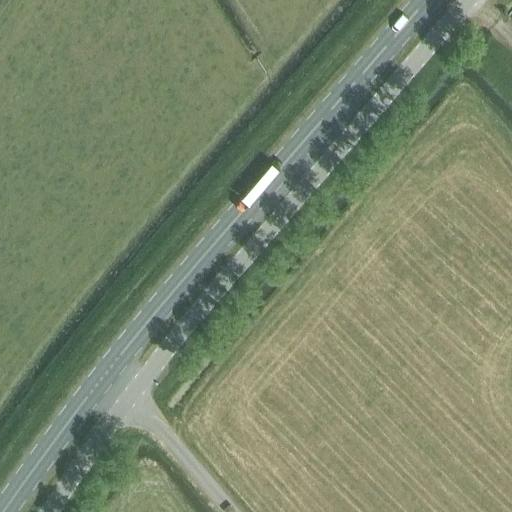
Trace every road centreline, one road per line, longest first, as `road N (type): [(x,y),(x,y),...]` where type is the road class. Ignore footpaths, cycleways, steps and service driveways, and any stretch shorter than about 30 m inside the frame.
road 1 (primary): [(2,511),(174,288),(425,0)]
road 2 (unclassified): [(49,511),(196,313),(468,0)]
